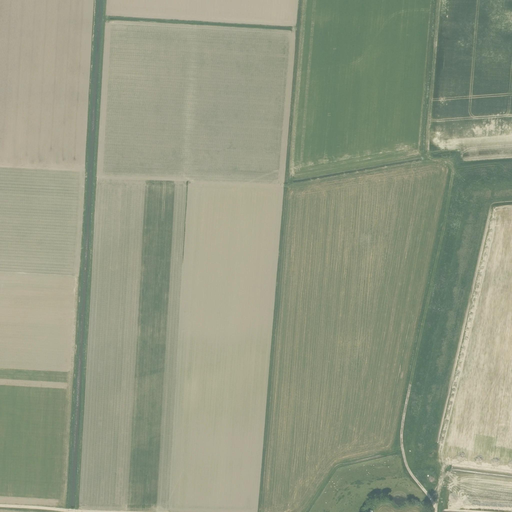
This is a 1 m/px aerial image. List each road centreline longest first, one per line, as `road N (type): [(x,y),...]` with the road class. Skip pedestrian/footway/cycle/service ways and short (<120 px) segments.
road 1 (track): [(0,505),(133,511)]
road 2 (track): [(409,389),(403,457),(436,507)]
